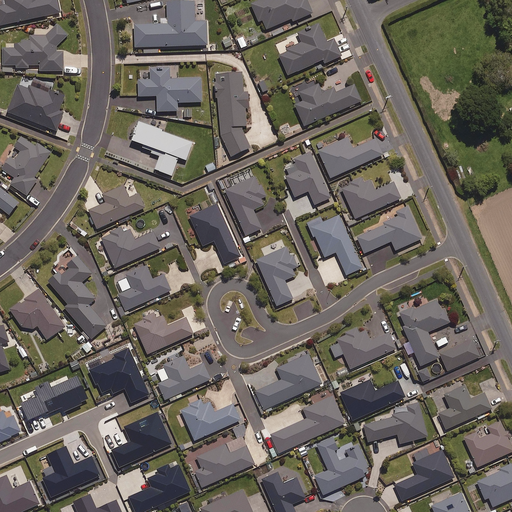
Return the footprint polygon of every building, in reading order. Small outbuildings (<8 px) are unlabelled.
[(4,0),(6,6),(0,7),(0,23),(1,27),(61,13),(58,0),(4,0)] [(262,0),(252,5),(260,23),(263,21),(267,30),(293,20),(294,22),(313,14),(307,0),(262,0)] [(196,22),(195,3),(168,4),(169,25),(135,27),(136,49),(145,48),(145,54),(160,53),(160,48),(209,46),(208,22),(196,22)] [(328,43),(320,25),(298,35),(302,44),(288,50),(289,52),(280,56),(289,76),(324,61),(326,64),(342,57),(335,40),(328,43)] [(69,36),(60,27),(46,37),(31,37),(31,41),(23,41),(23,43),(16,44),(16,50),(4,49),(4,73),(16,73),(16,69),(29,69),(29,66),(41,66),(41,72),(64,72),(64,53),(57,53),(57,47),(69,36)] [(151,79),(139,79),(139,97),(158,97),(158,113),(179,112),(179,104),(203,103),(202,78),(178,79),(178,68),(151,69),(151,79)] [(232,158),(251,150),(242,130),(247,127),(246,109),(250,109),(249,92),(245,93),(243,73),(216,76),(222,135),(232,158)] [(303,101),(296,105),(305,127),(333,116),(334,117),(363,105),(355,86),(336,94),(334,88),(323,93),(319,84),(300,92),(303,101)] [(30,90),(19,86),(9,114),(58,132),(65,113),(61,112),(66,99),(32,86),(30,90)] [(143,150),(162,157),(156,170),(172,176),(180,158),(187,161),(193,144),(141,123),(132,143),(143,148),(143,150)] [(33,145),(22,138),(15,148),(22,152),(16,161),(12,158),(4,171),(16,179),(11,186),(28,197),(38,181),(35,179),(52,153),(39,145),(33,145)] [(354,149),(349,138),(319,152),(332,179),(384,156),(376,139),(354,149)] [(332,199),(311,153),(295,160),(297,164),(287,169),(290,177),(287,178),(296,199),(310,193),(316,206),(332,199)] [(214,162),(205,165),(209,174),(218,171),(214,162)] [(395,183),(378,191),(371,176),(342,189),(356,220),(402,199),(395,183)] [(267,198),(258,177),(226,191),(247,237),(263,229),(255,211),(265,206),(262,200),(267,198)] [(0,208),(10,216),(15,210),(21,215),(27,208),(0,186),(0,208)] [(130,199),(124,186),(103,196),(106,204),(90,211),(98,230),(146,209),(140,195),(130,199)] [(241,258),(218,205),(190,217),(203,247),(215,242),(225,265),(241,258)] [(424,240),(409,207),(397,213),(399,217),(383,224),(384,227),(358,238),(365,255),(393,243),(397,252),(424,240)] [(363,269),(340,215),(323,223),(321,217),(308,223),(314,238),(316,237),(326,259),(337,254),(347,276),(363,269)] [(136,240),(130,227),(102,240),(115,269),(162,249),(154,232),(136,240)] [(291,257),(287,248),(257,261),(278,307),(294,300),(285,282),(296,277),(293,270),(299,268),(293,256),(291,257)] [(93,275),(78,258),(68,266),(71,269),(62,276),(60,274),(50,283),(69,306),(66,309),(92,341),(107,328),(90,307),(97,301),(83,284),(93,275)] [(153,280),(147,267),(127,276),(133,290),(119,296),(126,312),(172,291),(164,275),(153,280)] [(66,328),(40,290),(11,310),(23,328),(33,330),(38,327),(48,341),(66,328)] [(442,313),(437,301),(417,310),(416,308),(401,314),(406,327),(404,328),(410,342),(404,345),(409,356),(416,354),(422,367),(440,359),(429,334),(451,324),(446,312),(442,313)] [(157,319),(155,314),(144,319),(145,321),(135,326),(149,356),(194,335),(187,319),(168,327),(164,316),(157,319)] [(0,373),(10,370),(2,346),(10,343),(4,327),(0,328),(0,373)] [(360,335),(357,329),(347,334),(348,336),(338,340),(351,370),(397,350),(390,334),(372,342),(367,331),(360,335)] [(484,356),(476,339),(441,355),(449,372),(484,356)] [(94,347),(88,342),(83,349),(89,354),(94,347)] [(323,384),(310,355),(277,370),(283,382),(257,394),(264,411),(323,384)] [(191,371),(184,356),(164,366),(166,369),(158,372),(163,383),(159,385),(166,401),(212,380),(205,364),(191,371)] [(376,392),(371,380),(341,394),(353,421),(406,398),(398,382),(376,392)] [(470,399),(465,387),(445,396),(451,409),(439,414),(447,431),(492,410),(485,392),(470,399)] [(346,424),(334,397),(303,410),(308,420),(271,436),(280,454),(346,424)] [(205,406),(203,401),(181,410),(196,442),(242,421),(234,405),(216,413),(212,403),(205,406)] [(420,402),(406,407),(408,412),(364,426),(370,444),(398,435),(401,446),(429,437),(422,415),(424,414),(420,402)] [(511,453),(511,445),(501,422),(489,428),(492,435),(481,440),(478,433),(465,439),(478,468),(511,453)] [(339,449),(333,437),(317,444),(329,470),(315,476),(324,496),(374,474),(361,445),(347,451),(350,458),(340,462),(335,451),(339,449)] [(255,465),(243,438),(197,458),(203,469),(195,472),(203,489),(255,465)] [(455,479),(443,451),(413,465),(418,476),(396,486),(403,502),(455,479)] [(511,466),(501,471),(502,472),(478,483),(486,501),(490,499),(494,508),(511,500),(511,466)] [(284,485),(279,473),(262,481),(276,511),(295,511),(293,506),(307,500),(297,479),(284,485)] [(252,511),(243,491),(201,510),(202,511),(252,511)] [(470,511),(462,493),(432,507),(434,511),(470,511)] [(190,511),(187,503),(179,507),(181,511),(190,511)]
